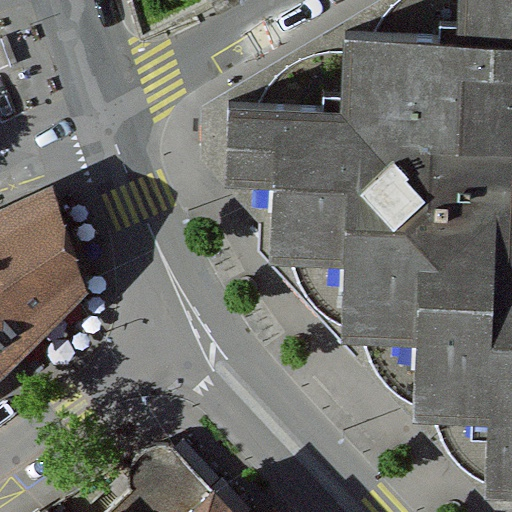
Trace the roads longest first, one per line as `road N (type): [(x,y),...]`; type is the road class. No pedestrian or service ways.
road 1 (tertiary): [(196,323),(356,511)]
road 2 (residential): [(196,323),(0,458)]
road 3 (tertiary): [(109,105),(142,218),(196,323)]
road 4 (residential): [(109,105),(292,0)]
road 5 (residential): [(0,168),(109,105)]
